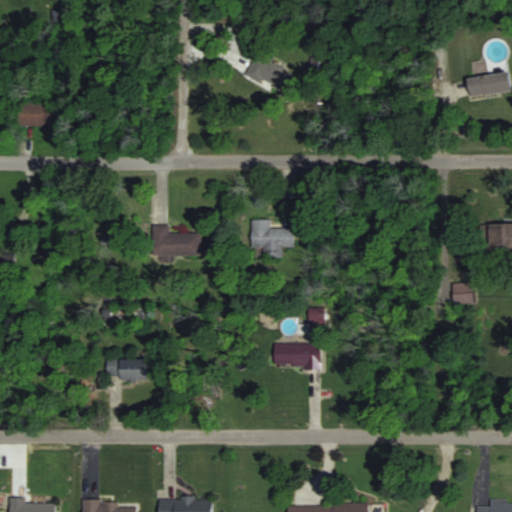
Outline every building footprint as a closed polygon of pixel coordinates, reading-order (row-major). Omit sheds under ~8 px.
[(247,74),(290,94),(299,73),(256,54),(247,74)] [(469,76),(471,96),(511,90),(511,89),(510,71),(469,76)] [(55,101),(19,101),(19,124),(55,124),(55,101)] [(253,248),(262,248),(263,257),(283,257),(283,247),(295,246),(295,228),(271,228),(270,219),(252,219),(253,248)] [(511,223),(481,224),(482,242),(490,242),(491,250),(508,249),(508,254),(511,253),(511,223)] [(154,225),(154,256),(202,256),(202,233),(170,233),(170,225),(154,225)] [(0,272),(3,272),(3,265),(17,266),(17,253),(5,253),(5,251),(0,250),(0,272)] [(322,367),(322,343),(275,343),(275,367),(322,367)] [(148,378),(148,358),(107,358),(107,378),(148,378)] [(214,511),(214,497),(160,497),(160,511),(214,511)] [(511,511),(511,502),(507,502),(507,498),(491,498),(491,505),(477,505),(477,511),(511,511)] [(119,505),(119,499),(83,499),(82,511),(136,511),(137,505),(119,505)] [(10,511),(56,511),(57,500),(11,500),(10,511)] [(368,511),(368,503),(289,503),(289,511),(368,511)]
